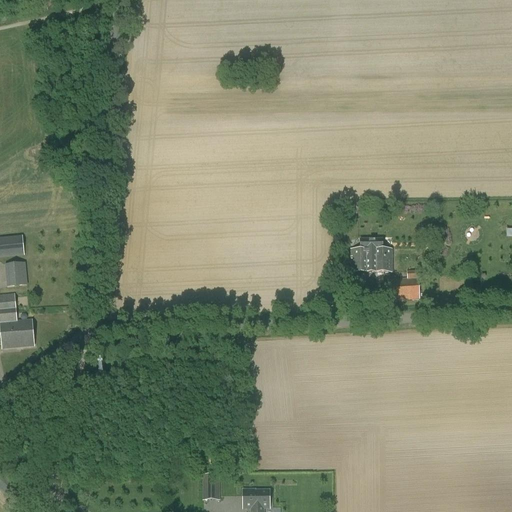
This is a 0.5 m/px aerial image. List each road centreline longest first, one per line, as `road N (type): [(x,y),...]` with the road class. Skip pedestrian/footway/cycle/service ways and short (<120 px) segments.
road 1 (unclassified): [(86,338),(511,313)]
road 2 (unclassified): [(86,338),(117,0)]
road 3 (unclassified): [(45,511),(86,338)]
